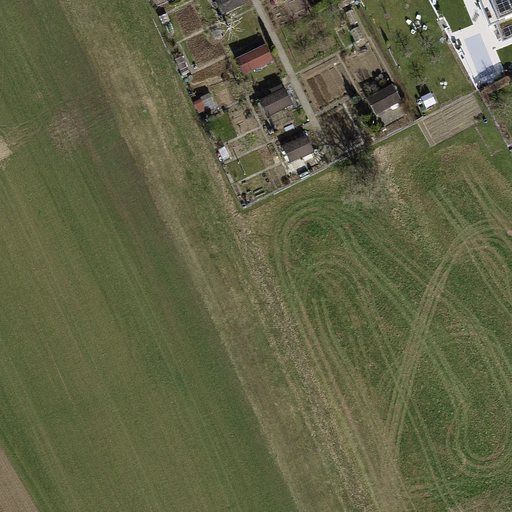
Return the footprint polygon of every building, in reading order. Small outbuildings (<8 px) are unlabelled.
[(244,0),(215,0),(214,1),(223,17),(247,4),(244,0)] [(511,0),(476,0),(490,33),(497,30),(504,48),(511,44),(511,0)] [(360,28),(351,32),(357,43),(366,39),(360,28)] [(266,46),(236,61),(244,77),(274,62),(266,46)] [(272,96),(260,102),(268,119),(294,106),(285,90),(284,91),(281,86),(270,92),(272,96)] [(393,86),(367,100),(376,117),(402,103),(393,86)] [(431,94),(421,99),(426,109),(436,104),(431,94)] [(307,137),(283,149),(291,165),(315,154),(307,137)]
